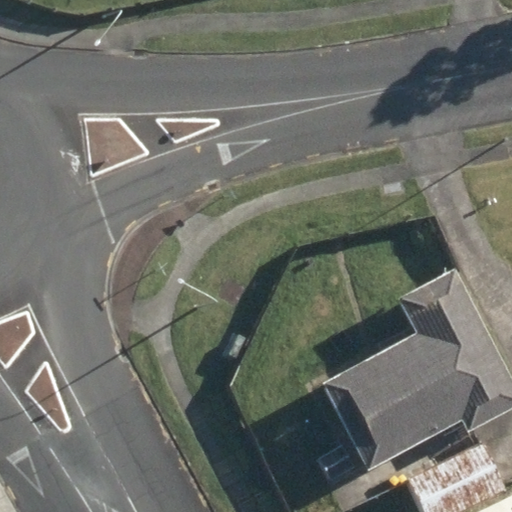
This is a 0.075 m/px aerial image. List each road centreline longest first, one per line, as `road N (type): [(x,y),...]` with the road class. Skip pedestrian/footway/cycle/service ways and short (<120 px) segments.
road 1 (tertiary): [(16,81),(357,95)]
road 2 (tertiary): [(357,95),(103,214),(49,203)]
road 3 (tertiary): [(34,240),(82,334),(99,511)]
road 4 (tertiary): [(357,95),(511,66)]
road 5 (tertiary): [(94,511),(0,420)]
road 6 (tertiary): [(16,81),(40,117),(51,159),(49,203)]
